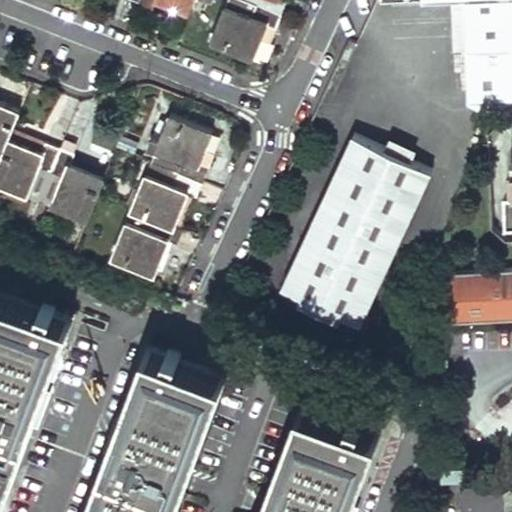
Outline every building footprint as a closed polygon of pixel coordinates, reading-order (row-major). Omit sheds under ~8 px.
[(151,0),(167,0),(166,3),(186,12),(190,0),(146,0),(144,5),(149,7),(151,0)] [(226,0),(210,42),(251,59),(258,41),(268,45),(286,0),(226,0)] [(454,0),(456,45),(470,45),(467,0),(454,0)] [(511,0),(467,0),(470,45),(471,97),(493,108),(496,98),(511,97),(511,0)] [(0,148),(4,150),(0,160),(0,180),(3,182),(21,140),(12,136),(23,108),(0,98),(0,148)] [(150,160),(201,181),(213,152),(204,149),(211,133),(169,115),(150,160)] [(352,130),(280,282),(299,291),(297,297),(338,316),(341,310),(360,319),(430,167),(409,157),(383,144),(352,130)] [(388,134),(383,144),(409,157),(414,146),(388,134)] [(21,140),(3,182),(52,202),(72,150),(51,141),(47,151),(21,140)] [(72,150),(52,202),(88,217),(106,174),(72,161),(75,151),(72,150)] [(150,160),(131,207),(181,229),(182,226),(173,222),(186,191),(195,195),(201,181),(150,160)] [(131,207),(111,256),(152,273),(166,240),(174,243),(181,229),(131,207)] [(511,266),(443,269),(437,322),(511,317),(511,266)] [(41,400),(73,316),(55,309),(57,303),(45,299),(43,305),(0,288),(0,506),(1,507),(41,400)] [(434,328),(435,354),(447,354),(446,327),(434,328)] [(175,511),(227,373),(180,356),(182,350),(171,346),(169,352),(150,345),(119,429),(87,511),(175,511)] [(262,511),(350,511),(381,431),(362,424),(364,419),(353,414),(351,420),(304,402),(262,511)]
